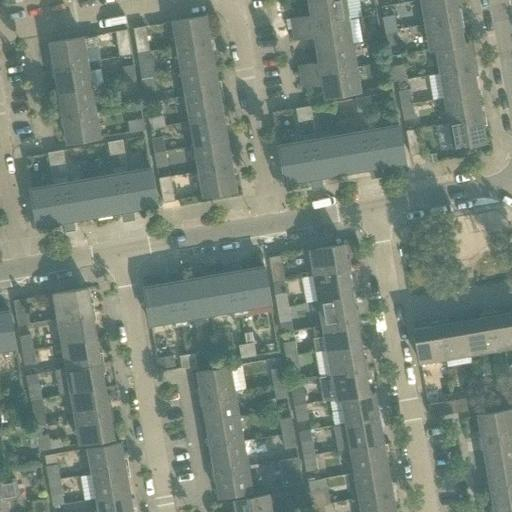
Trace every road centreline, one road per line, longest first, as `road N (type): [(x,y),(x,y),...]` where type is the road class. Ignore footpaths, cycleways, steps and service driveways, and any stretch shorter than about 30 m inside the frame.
road 1 (residential): [(431,511),(371,211)]
road 2 (residential): [(166,511),(121,260)]
road 3 (residential): [(279,227),(235,0)]
road 4 (residential): [(198,0),(0,32)]
road 5 (residential): [(0,112),(25,277)]
road 6 (residential): [(121,260),(279,227)]
road 7 (residential): [(371,211),(506,182)]
